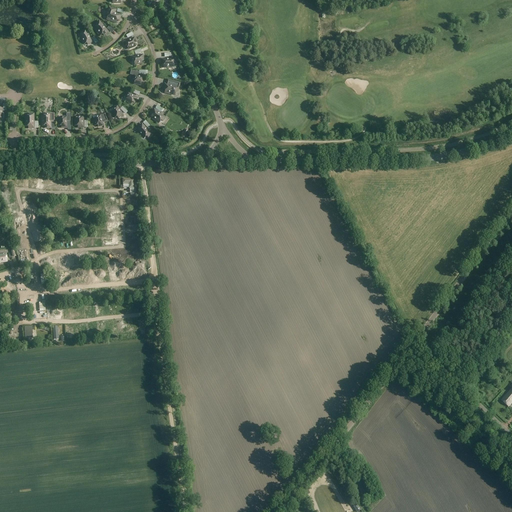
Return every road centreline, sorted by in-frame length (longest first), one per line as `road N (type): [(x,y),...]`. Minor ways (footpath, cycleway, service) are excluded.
road 1 (track): [(140,163),(185,511)]
road 2 (tertiary): [(511,135),(440,156),(253,161)]
road 3 (residential): [(14,139),(104,136),(138,115),(154,64),(131,18)]
road 4 (unclassified): [(279,511),(414,342)]
road 5 (tertiary): [(198,162),(0,165)]
road 6 (unclassified): [(414,342),(511,212)]
road 7 (unclassified): [(223,128),(164,0)]
road 8 (unclassified): [(511,435),(414,342)]
